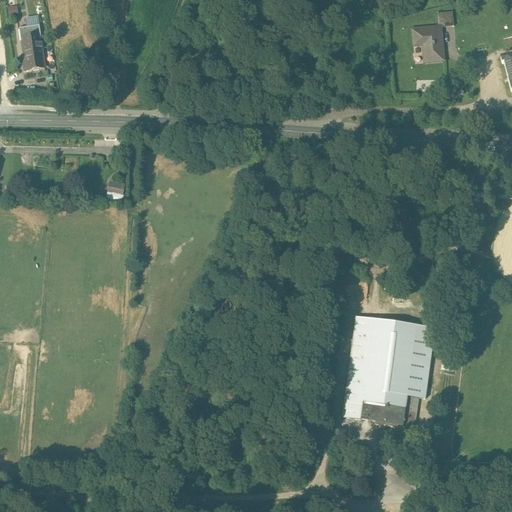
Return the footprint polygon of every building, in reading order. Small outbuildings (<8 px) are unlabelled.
[(16,7),(8,9),(9,16),(17,15),(16,7)] [(452,14),(436,15),(437,29),(441,28),(441,29),(454,28),(452,14)] [(39,26),(19,29),(21,41),(23,40),(25,51),(24,51),(25,57),(22,58),(24,71),(44,69),(42,49),(43,49),(39,26)] [(437,29),(412,31),(414,48),(423,47),(424,65),(444,62),(441,29),(441,28),(437,29)] [(511,55),(500,59),(502,65),(504,65),(511,92),(511,55)] [(112,179),(109,196),(124,199),(127,182),(112,179)] [(435,330),(357,319),(344,418),(422,429),(435,330)]
